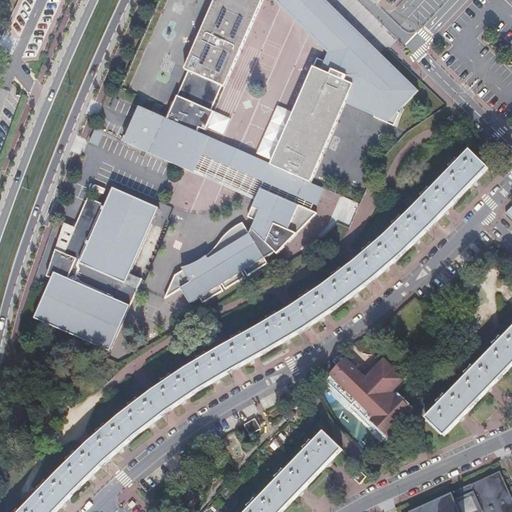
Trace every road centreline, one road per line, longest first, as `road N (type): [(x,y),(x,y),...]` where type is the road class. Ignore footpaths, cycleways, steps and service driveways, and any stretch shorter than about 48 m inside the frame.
road 1 (residential): [(484,212),(373,309),(144,458),(103,499)]
road 2 (primary): [(0,331),(32,222),(124,0)]
road 3 (primary): [(93,0),(0,226)]
road 4 (residential): [(352,511),(511,437)]
